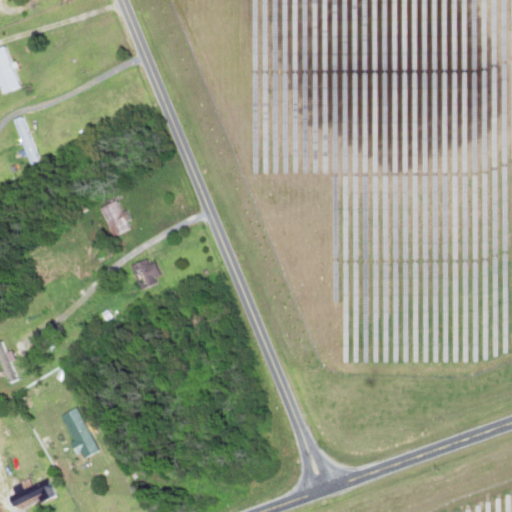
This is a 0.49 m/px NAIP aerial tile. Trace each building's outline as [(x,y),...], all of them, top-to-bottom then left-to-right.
[(0,46),(0,92),(17,86),(4,45),(0,46)] [(38,161),(22,115),(11,119),(28,165),(38,161)] [(98,206),(110,235),(128,228),(117,199),(98,206)] [(149,256),(128,266),(139,289),(159,280),(149,256)] [(17,382),(0,340),(0,366),(8,385),(17,382)] [(57,415),(78,459),(96,451),(75,407),(57,415)] [(53,496),(45,477),(13,492),(13,494),(6,497),(10,507),(35,495),(38,503),(53,496)]
